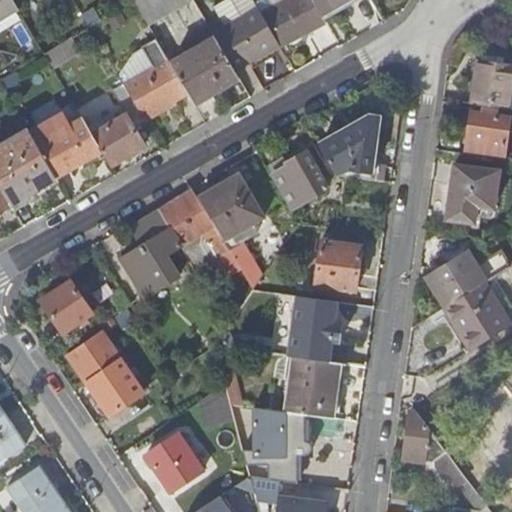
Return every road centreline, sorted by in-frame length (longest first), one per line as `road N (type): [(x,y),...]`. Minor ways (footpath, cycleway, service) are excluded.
road 1 (residential): [(0,273),(437,20)]
road 2 (residential): [(437,20),(366,511)]
road 3 (residential): [(125,511),(0,331)]
